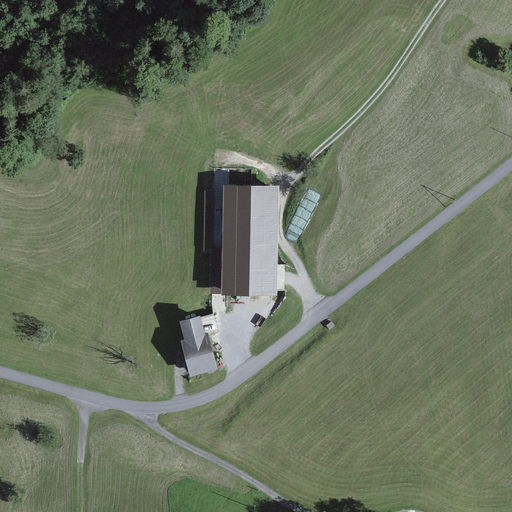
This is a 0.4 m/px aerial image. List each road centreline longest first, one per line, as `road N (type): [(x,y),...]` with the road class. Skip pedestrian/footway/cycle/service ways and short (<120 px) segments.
road 1 (unclassified): [(0,371),(127,406),(197,400),(237,379),(511,162)]
road 2 (track): [(444,0),(394,76),(310,158),(285,204),(285,242),(328,306)]
